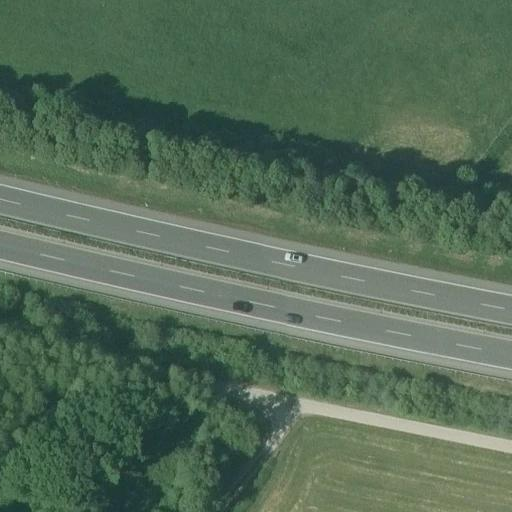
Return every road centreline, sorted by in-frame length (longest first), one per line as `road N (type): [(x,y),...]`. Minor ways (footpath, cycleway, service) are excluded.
road 1 (motorway): [(0,250),(511,361)]
road 2 (motorway): [(511,316),(0,205)]
road 3 (track): [(0,339),(511,448)]
road 4 (track): [(214,511),(280,434),(289,406)]
